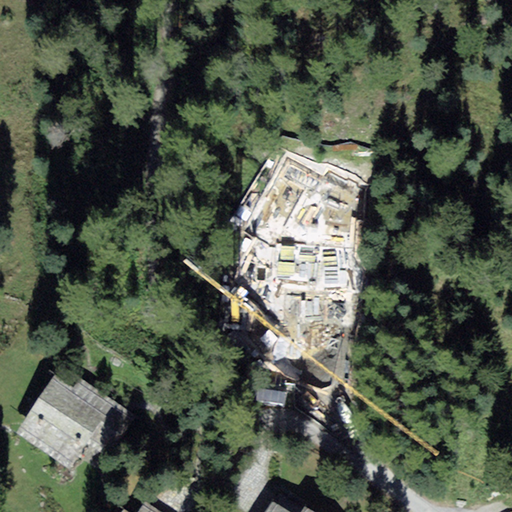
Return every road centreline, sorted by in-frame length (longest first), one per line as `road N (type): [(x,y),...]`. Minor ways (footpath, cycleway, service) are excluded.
road 1 (track): [(218,376),(165,273),(165,0)]
road 2 (residential): [(218,376),(430,511)]
